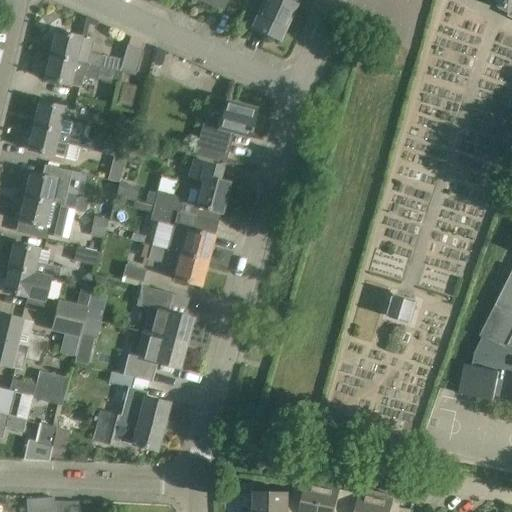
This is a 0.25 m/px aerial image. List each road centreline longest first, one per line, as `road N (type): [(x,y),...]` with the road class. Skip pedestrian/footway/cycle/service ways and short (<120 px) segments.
road 1 (residential): [(205,434),(293,89)]
road 2 (residential): [(511,499),(205,434)]
road 3 (residential): [(293,89),(89,0)]
road 4 (residential): [(195,487),(0,478)]
